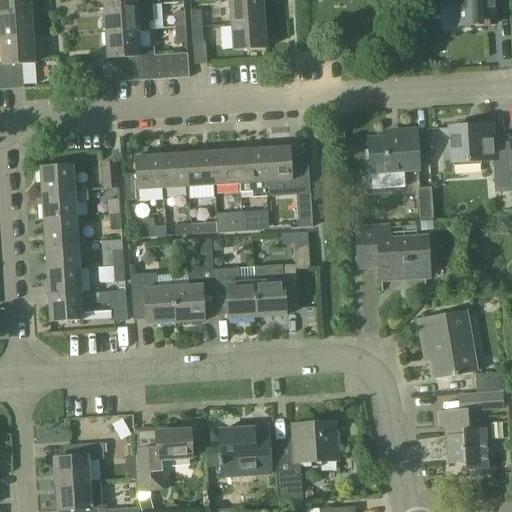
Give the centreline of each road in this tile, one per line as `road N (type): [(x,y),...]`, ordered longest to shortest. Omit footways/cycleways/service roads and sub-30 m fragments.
road 1 (residential): [(511,87),(1,120)]
road 2 (unclassified): [(406,511),(384,395),(355,362),(19,379)]
road 3 (residential): [(19,379),(1,120)]
road 4 (residential): [(27,511),(19,379)]
